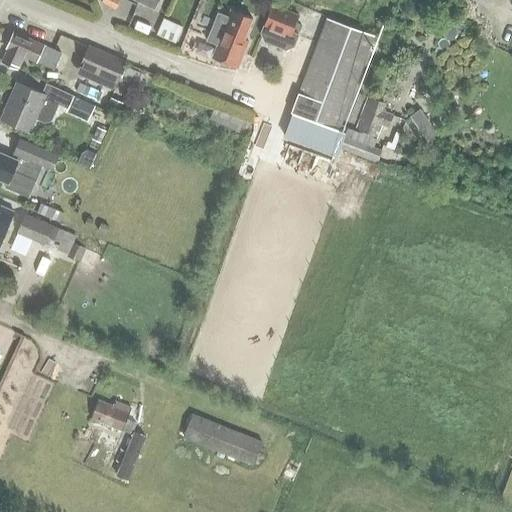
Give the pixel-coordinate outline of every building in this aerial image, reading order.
[(158,0),(131,0),(154,10),(158,0)] [(289,31),(295,14),(269,4),(258,33),(262,41),(283,49),(291,45),(295,34),(289,31)] [(235,67),(245,41),(241,39),(249,18),(230,10),(227,18),(216,14),(206,40),(219,45),(213,58),(235,67)] [(155,34),(174,42),(181,26),(162,18),(155,34)] [(292,112),(336,128),(372,34),(327,18),(292,112)] [(22,55),(53,68),(60,54),(13,33),(7,48),(8,49),(3,61),(17,67),(22,55)] [(112,80),(120,63),(84,47),(76,64),(112,80)] [(87,120),(93,106),(71,96),(71,95),(45,84),(41,93),(17,82),(1,119),(27,131),(34,117),(43,121),(47,120),(50,118),(55,106),(87,120)] [(79,83),(75,91),(96,101),(100,93),(79,83)] [(391,115),(380,111),(383,103),(367,97),(355,131),(347,128),(344,136),(343,136),(339,148),(377,161),(381,150),(372,147),(380,124),(387,126),(391,115)] [(432,126),(422,133),(429,143),(439,136),(432,126)] [(105,130),(96,127),(91,139),(100,142),(105,130)] [(0,153),(0,179),(7,182),(5,187),(29,196),(42,165),(52,169),(58,154),(20,139),(12,158),(0,153)] [(0,239),(12,210),(0,205),(0,239)] [(51,224),(25,213),(17,233),(43,243),(51,224)] [(65,228),(54,223),(48,236),(59,241),(65,228)] [(66,258),(78,263),(84,249),(72,244),(66,258)] [(112,406),(98,401),(91,417),(122,429),(130,433),(134,423),(125,419),(130,408),(113,402),(112,406)] [(183,436),(251,464),(261,441),(193,413),(183,436)] [(66,456),(79,462),(77,467),(97,477),(115,436),(93,426),(87,438),(77,433),(66,456)] [(115,474),(131,433),(130,433),(122,429),(106,470),(115,474)]
